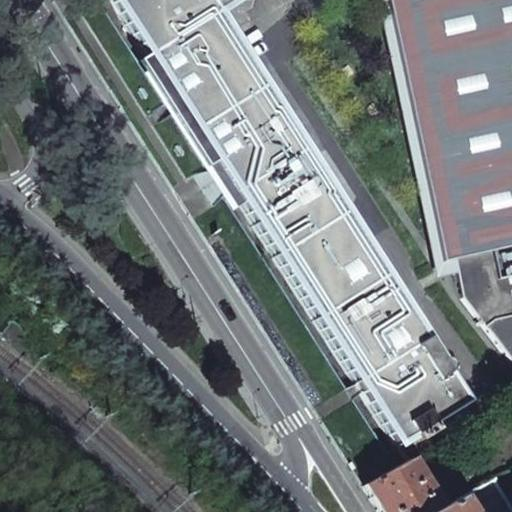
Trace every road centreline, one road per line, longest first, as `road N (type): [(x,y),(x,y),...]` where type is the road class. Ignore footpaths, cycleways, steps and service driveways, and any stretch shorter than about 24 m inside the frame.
road 1 (secondary): [(291,424),(16,0)]
road 2 (secondary): [(0,208),(35,233),(297,500)]
road 3 (unclassified): [(0,197),(28,185),(48,154),(0,64)]
